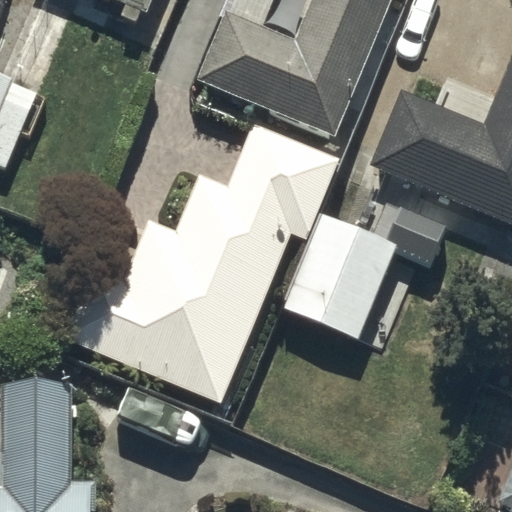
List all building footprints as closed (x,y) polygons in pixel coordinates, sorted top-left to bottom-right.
[(88,0),(149,25),(159,0),(88,0)] [(200,93),(337,149),(398,0),(318,0),(297,52),(228,24),(200,93)] [(372,179),(511,237),(511,76),(487,137),(403,103),(372,179)] [(0,173),(8,177),(40,100),(0,83),(0,173)] [(294,246),(309,252),(342,172),(256,137),(230,199),(202,187),(178,245),(151,234),(126,292),(93,279),(63,351),(223,417),(294,246)] [(388,257),(432,275),(447,239),(403,220),(388,257)] [(287,323),(361,353),(398,263),(324,233),(287,323)] [(0,511),(93,511),(94,494),(74,494),(75,398),(3,398),(3,465),(0,465),(0,511)] [(511,511),(511,467),(496,508),(506,511),(511,511)]
